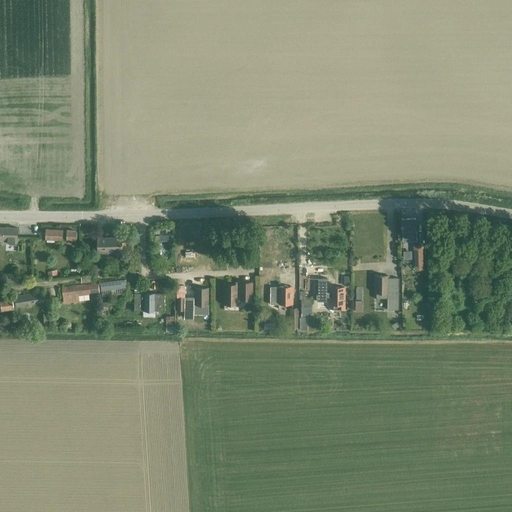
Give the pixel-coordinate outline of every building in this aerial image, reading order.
[(403,231),(403,240),(417,239),(416,218),(401,219),(402,231),(403,231)] [(0,242),(18,243),(18,228),(0,227),(0,242)] [(60,243),(60,240),(63,241),(63,230),(46,229),(45,240),(46,240),(46,242),(60,243)] [(77,231),(67,230),(66,240),(77,240),(77,231)] [(97,238),(98,252),(122,251),(122,238),(97,238)] [(377,276),(375,276),(375,298),(388,298),(387,310),(399,310),(399,278),(389,278),(389,276),(387,276),(377,276)] [(317,294),(316,294),(316,301),(327,301),(327,297),(331,297),(330,304),(330,309),(344,310),(344,305),(345,288),(331,287),(331,292),(327,292),(327,278),(322,278),(321,278),(318,278),(318,294),(317,294)] [(126,279),(100,282),(101,290),(127,287),(126,279)] [(253,298),(253,281),(239,281),(239,283),(224,283),(224,303),(239,303),(239,298),(253,298)] [(74,286),(63,287),(65,303),(76,301),(87,300),(90,299),(89,293),(94,293),(97,293),(96,283),(93,284),(74,286)] [(279,287),(270,287),(270,304),(278,304),(292,304),(293,287),(279,287)] [(194,310),(208,310),(209,288),(195,288),(194,310)] [(15,296),(16,307),(46,302),(44,292),(15,296)] [(165,294),(156,294),(135,293),(135,310),(142,310),(156,311),(165,311),(165,294)] [(0,310),(14,308),(13,296),(0,298),(0,310)] [(185,298),(177,298),(176,311),(184,311),(185,298)] [(312,299),(301,299),(301,310),(312,310),(312,299)]
